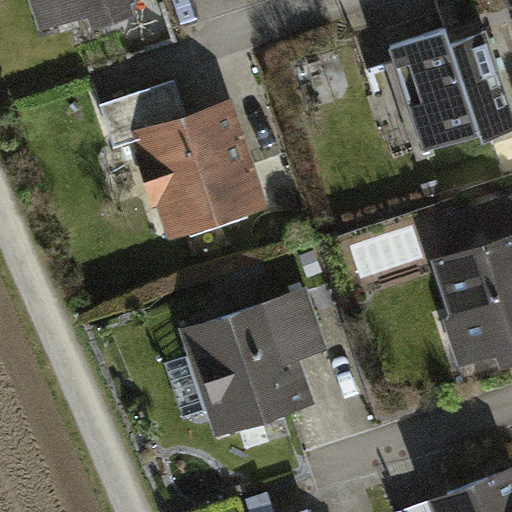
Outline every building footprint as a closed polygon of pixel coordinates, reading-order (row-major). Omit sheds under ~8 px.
[(32,0),(43,31),(92,15),(94,21),(105,26),(134,16),(138,7),(136,0),(32,0)] [(450,25),(392,44),(398,61),(371,69),(390,125),(416,118),(425,147),(484,129),(487,138),(511,129),(511,85),(493,26),(454,39),(450,25)] [(171,76),(98,100),(113,147),(134,140),(167,239),(270,205),(234,96),(183,113),(171,76)] [(462,248),(436,256),(469,362),(502,352),(504,356),(511,359),(511,195),(451,215),(462,248)] [(304,277),(168,320),(205,436),(319,400),(306,359),(328,352),(304,277)] [(511,511),(511,469),(431,498),(432,502),(404,511),(511,511)]
